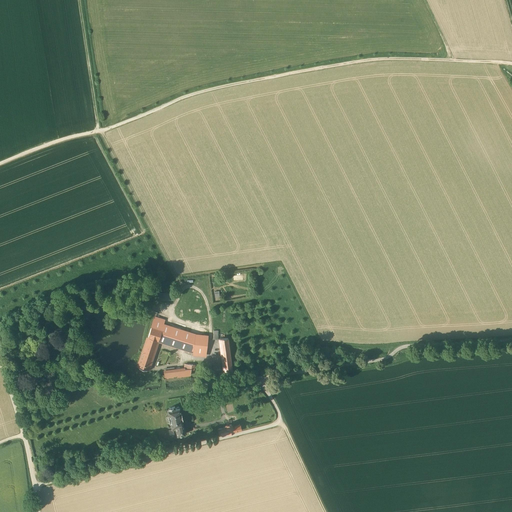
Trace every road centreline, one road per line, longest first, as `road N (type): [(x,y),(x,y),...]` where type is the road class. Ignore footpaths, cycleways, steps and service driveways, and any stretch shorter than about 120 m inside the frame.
road 1 (unclassified): [(34,487),(276,424),(265,379),(384,359),(405,346),(511,339)]
road 2 (track): [(0,164),(221,86),(419,56),(511,63)]
road 3 (track): [(24,437),(265,379)]
road 4 (track): [(207,387),(204,295),(184,286),(172,313),(196,327)]
road 5 (track): [(80,0),(99,130)]
road 6 (unclassified): [(0,365),(34,487)]
